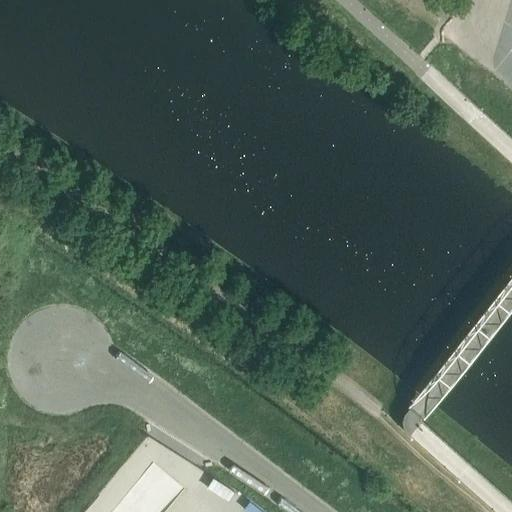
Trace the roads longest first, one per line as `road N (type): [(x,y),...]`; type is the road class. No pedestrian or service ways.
road 1 (track): [(0,152),(108,221),(387,426)]
road 2 (unclassified): [(91,363),(307,511)]
road 3 (unclassified): [(91,363),(86,342),(68,329),(45,330),(26,356),(30,376),(47,391),(71,390),(88,375)]
